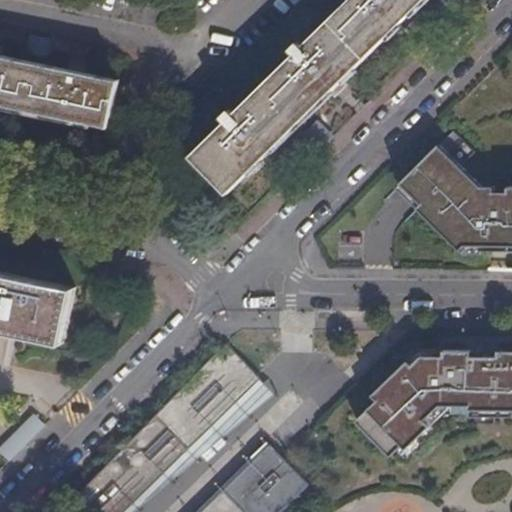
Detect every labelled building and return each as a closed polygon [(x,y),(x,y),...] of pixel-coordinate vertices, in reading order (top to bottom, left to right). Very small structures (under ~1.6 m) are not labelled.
[(292,49),(297,54),(236,113),(232,109),(224,118),(228,122),(193,156),(229,193),(424,0),(351,0),(304,46),(300,43),(292,49)] [(53,39),(31,34),(27,53),(49,58),(53,39)] [(0,104),(110,127),(119,81),(84,73),(75,72),(76,63),(64,61),(62,69),(1,56),(0,56),(0,104)] [(75,72),(84,73),(85,65),(76,63),(75,72)] [(420,213),(463,255),(468,250),(483,251),(483,256),(511,256),(511,192),(510,193),(510,198),(496,197),(496,192),(484,192),(463,171),(477,158),(456,136),(404,188),(424,208),(420,213)] [(0,272),(0,330),(13,333),(14,327),(34,331),(32,337),(58,342),(70,287),(0,272)] [(118,511),(257,376),(231,349),(65,511),(118,511)] [(471,350),(419,349),(373,394),(378,399),(356,420),(390,456),(402,445),(406,448),(449,408),(449,404),(470,405),(470,416),(511,416),(511,350),(499,351),(498,356),(471,356),(471,350)] [(282,511),(311,485),(271,444),(200,511),(282,511)]
